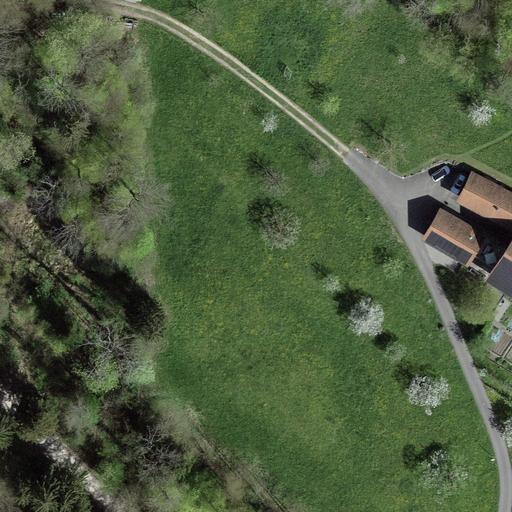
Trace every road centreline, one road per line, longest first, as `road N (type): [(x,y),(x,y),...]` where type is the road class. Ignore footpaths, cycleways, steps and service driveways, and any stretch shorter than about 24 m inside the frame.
road 1 (residential): [(503,511),(498,441),(409,230),(345,152)]
road 2 (track): [(345,152),(194,38),(160,22),(84,2),(0,7)]
road 3 (track): [(127,511),(0,396)]
